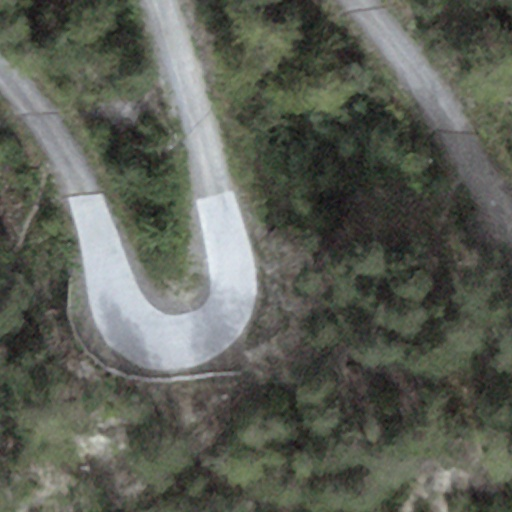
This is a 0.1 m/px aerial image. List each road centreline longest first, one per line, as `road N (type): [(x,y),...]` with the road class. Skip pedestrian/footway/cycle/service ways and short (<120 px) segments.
road 1 (unclassified): [(159,0),(210,162),(228,251),(229,293),(208,328),(151,335),(132,321),(108,281),(65,155),(0,76)]
road 2 (unclassified): [(511,220),(418,75),(357,0)]
